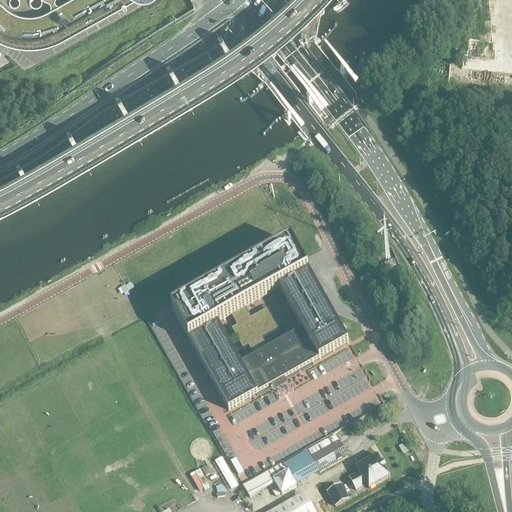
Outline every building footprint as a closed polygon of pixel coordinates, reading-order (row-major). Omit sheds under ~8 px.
[(0,0),(0,38),(3,40),(8,42),(13,43),(18,44),(24,45),(29,45),(34,45),(40,45),(45,44),(50,42),(55,41),(59,39),(64,37),(129,0),(0,0)] [(269,387),(267,384),(279,376),(281,380),(289,376),(345,343),(297,260),(287,243),(223,280),(225,284),(213,291),(211,287),(168,312),(226,412),(269,387)] [(387,270),(396,266),(394,261),(385,265),(387,270)] [(308,450),(313,458),(339,443),(335,436),(308,450)] [(319,474),(347,458),(339,443),(313,458),(311,459),(318,472),(319,474)] [(288,471),(296,485),(318,472),(311,459),(306,451),(284,463),(288,471)] [(362,483),(364,487),(385,475),(373,454),(352,467),(355,471),(345,477),(352,489),(362,483)] [(233,490),(238,487),(221,458),(216,461),(233,490)] [(273,480),(288,471),(284,463),(267,472),(267,473),(243,487),(250,498),(256,495),(254,492),(274,482),(273,480)] [(192,474),(200,491),(210,486),(202,469),(192,474)] [(281,496),(297,487),(296,485),(288,471),(273,480),(274,482),(281,496)] [(328,493),(335,507),(348,500),(340,486),(328,493)] [(313,511),(304,494),(272,511),(313,511)]
